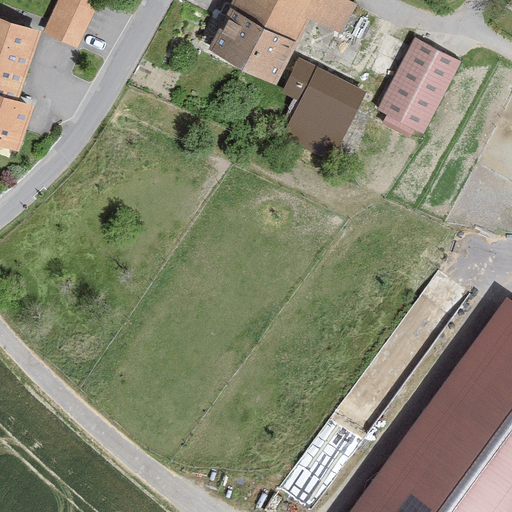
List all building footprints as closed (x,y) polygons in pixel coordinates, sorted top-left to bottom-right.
[(59,0),(45,31),(79,47),(100,1),(96,0),(59,0)] [(344,0),(236,0),(212,50),(274,81),(307,14),(339,30),(352,4),(344,0)] [(0,139),(20,146),(35,102),(18,96),(39,32),(0,18),(0,139)] [(462,60),(416,35),(375,111),(421,136),(462,60)] [(364,88),(299,56),(282,90),(294,96),(277,130),(330,157),(364,88)] [(511,511),(511,292),(509,290),(346,511),(511,511)] [(322,426),(283,484),(314,504),(353,447),(322,426)]
